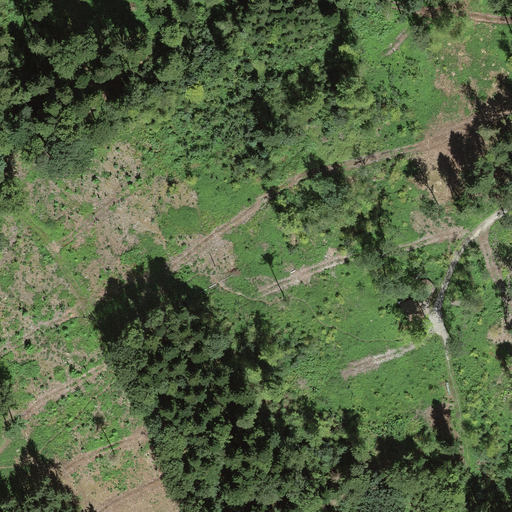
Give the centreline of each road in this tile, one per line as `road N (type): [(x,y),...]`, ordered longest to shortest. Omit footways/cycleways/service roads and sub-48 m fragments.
road 1 (track): [(204,511),(49,242),(0,200)]
road 2 (track): [(436,324),(463,240),(511,197)]
